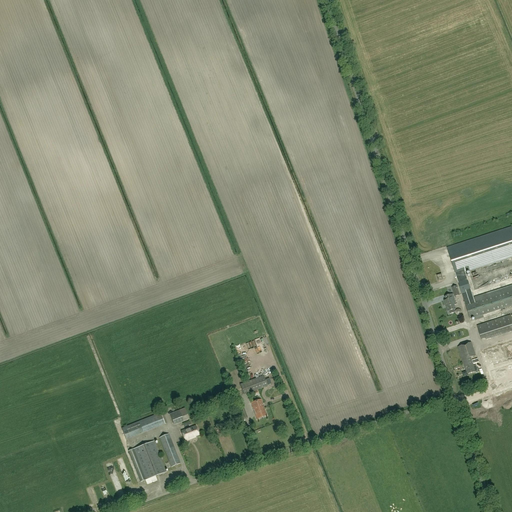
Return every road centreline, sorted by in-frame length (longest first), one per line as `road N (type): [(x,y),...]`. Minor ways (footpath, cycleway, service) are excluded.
road 1 (unclassified): [(455,396),(324,0)]
road 2 (unclassified): [(330,439),(455,396)]
road 3 (unclassified): [(493,511),(455,396)]
